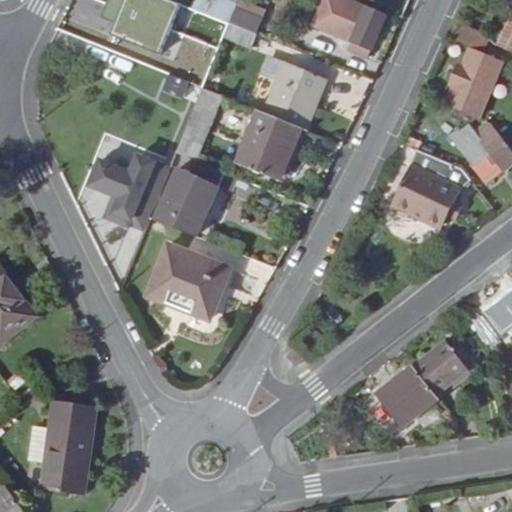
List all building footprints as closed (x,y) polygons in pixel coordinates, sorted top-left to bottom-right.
[(238,6),(222,0),(209,0),(203,14),(230,25),(237,9),(238,6)] [(388,18),(345,0),(324,0),(313,26),(351,43),(348,52),(368,60),(388,18)] [(99,1),(82,40),(115,53),(122,35),(137,40),(141,32),(126,26),(131,14),(99,1)] [(237,9),(230,25),(257,36),(263,20),(237,9)] [(511,19),(500,45),(511,51),(511,19)] [(450,38),(473,48),(483,52),(489,38),(457,23),(450,38)] [(257,36),(230,25),(225,38),(256,50),(261,38),(257,36)] [(481,120),(505,62),(483,52),(473,48),(465,69),(458,66),(450,86),(456,89),(448,107),(481,120)] [(266,115),(301,129),(306,132),(327,81),(270,58),(263,76),(279,83),(266,115)] [(152,92),(179,103),(174,115),(191,121),(202,93),(159,75),(152,92)] [(204,90),(202,93),(191,121),(177,155),(197,162),(223,98),(204,90)] [(301,129),(266,115),(260,113),(239,165),(280,182),(301,129)] [(491,125),(489,124),(479,131),(474,124),(455,137),(474,162),(473,163),(488,184),(511,166),(511,151),(495,130),(491,125)] [(464,172),(422,153),(414,169),(459,190),(471,180),(464,172)] [(144,234),(169,172),(145,162),(138,180),(109,168),(98,196),(115,202),(121,205),(113,224),(130,231),(131,229),(144,234)] [(226,174),(205,166),(200,179),(181,171),(157,222),(198,238),(226,174)] [(459,190),(414,169),(396,207),(440,228),(459,190)] [(121,205),(115,202),(107,222),(113,224),(121,205)] [(210,321),(230,270),(169,246),(149,297),(210,321)] [(0,341),(2,343),(37,317),(0,266),(0,341)] [(510,329),(494,311),(478,325),(494,343),(510,329)] [(447,342),(415,368),(436,396),(469,370),(447,342)] [(294,350),(287,357),(296,367),(304,360),(294,350)] [(414,368),(380,394),(404,426),(438,399),(436,396),(414,368)] [(0,411),(18,397),(18,396),(8,383),(0,389),(0,411)] [(18,396),(18,397),(26,408),(40,398),(32,386),(18,396)] [(86,497),(98,407),(55,401),(44,491),(86,497)] [(0,511),(26,511),(8,489),(0,495),(0,511)]
